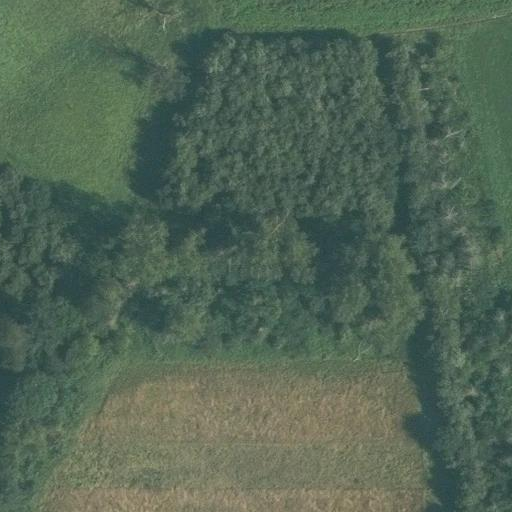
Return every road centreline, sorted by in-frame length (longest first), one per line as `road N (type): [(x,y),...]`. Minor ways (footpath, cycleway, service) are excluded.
road 1 (track): [(0,158),(66,212),(104,223),(148,194),(211,44),(511,30)]
road 2 (track): [(439,511),(375,42)]
